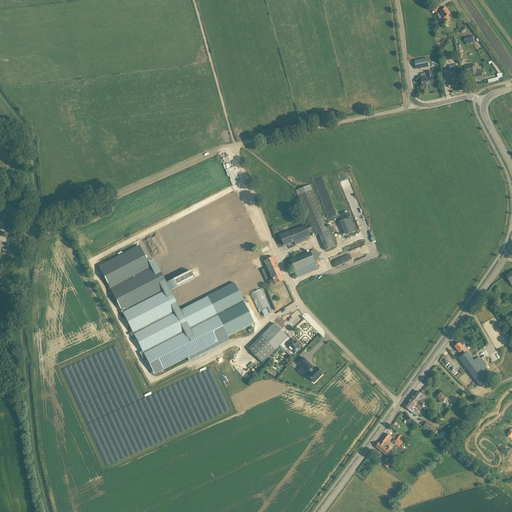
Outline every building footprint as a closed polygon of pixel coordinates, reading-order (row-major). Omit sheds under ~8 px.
[(444,18),(441,20),(444,24),(450,19),(448,16),(450,14),(446,8),(440,13),(438,10),(440,9),(437,6),(433,9),(435,12),(439,17),(442,15),(444,18)] [(414,61),(416,69),(429,67),(427,59),(414,61)] [(475,64),(464,67),(465,74),(469,73),(472,84),(483,81),(480,70),(476,71),(475,64)] [(453,84),(448,84),(449,88),(454,87),(454,88),(462,86),(458,67),(450,69),(453,84)] [(422,83),(422,84),(423,87),(429,86),(434,85),(432,77),(431,72),(427,73),(428,78),(423,79),(423,77),(421,78),(422,83)] [(498,77),(488,80),(489,82),(503,79),(502,73),(497,74),(498,77)] [(341,180),(347,177),(345,172),(341,174),(339,175),(341,180)] [(280,236),(284,246),(294,242),(295,245),(307,240),(305,237),(313,234),(314,236),(319,234),(325,250),(335,246),(323,218),(310,185),(296,191),(309,224),(311,227),(307,229),(306,225),(280,236)] [(341,221),(339,222),(345,236),(347,236),(355,232),(350,218),(341,221)] [(140,245),(98,267),(123,313),(130,328),(131,328),(134,335),(142,351),(144,355),(146,358),(154,375),(187,358),(189,361),(192,359),(193,360),(216,348),(214,344),(228,337),(255,323),(245,304),(244,303),(242,298),(234,283),(207,297),(183,309),(180,311),(179,311),(177,307),(178,307),(170,291),(177,288),(194,279),(190,270),(166,283),(154,260),(149,262),(140,245)] [(314,262),(319,260),(315,250),(310,252),(290,260),(297,278),(317,269),(314,262)] [(268,282),(271,287),(275,285),(276,284),(283,280),(280,273),(273,257),(264,261),(272,278),(273,279),(268,282)] [(251,293),(258,312),(262,311),(264,316),(271,313),(262,289),(251,293)] [(274,323),(248,349),(262,363),(280,345),(284,341),(288,337),(274,323)] [(284,341),(280,345),(283,348),(286,351),(288,348),(294,354),(294,353),(295,353),(297,352),(296,351),(300,347),(297,344),(298,343),(296,341),(295,342),(292,339),(291,340),(287,344),(284,341)] [(455,347),(459,353),(461,351),(463,354),(466,352),(464,349),(460,343),(455,347)] [(464,365),(468,370),(481,387),(494,377),(479,357),(473,361),(467,353),(459,359),(464,365)] [(303,357),(297,363),(301,367),(308,374),(307,375),(307,376),(314,383),(323,374),(315,367),(314,368),(303,357)] [(417,391),(411,399),(418,404),(421,407),(427,411),(428,409),(426,407),(426,406),(424,405),(425,403),(422,400),(425,397),(417,391)] [(437,398),(443,403),(447,398),(440,393),(437,398)] [(411,399),(405,407),(412,412),(415,415),(421,407),(418,404),(411,399)] [(429,414),(426,418),(432,422),(434,418),(429,414)] [(424,427),(431,433),(434,435),(438,431),(427,422),(424,427)] [(386,434),(376,447),(380,450),(387,455),(392,449),(388,446),(387,447),(386,446),(392,438),(390,437),(386,434)] [(394,443),(399,447),(405,439),(400,435),(394,443)]
